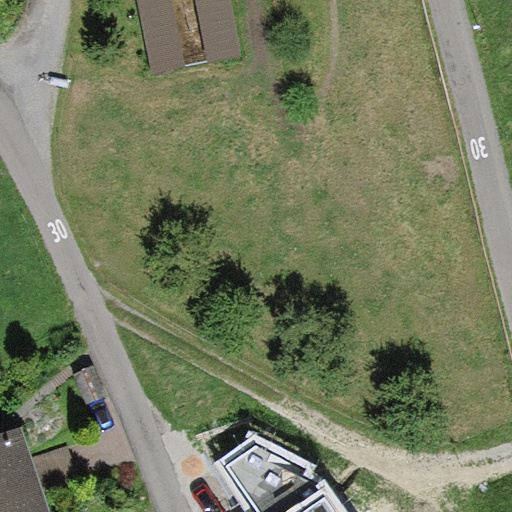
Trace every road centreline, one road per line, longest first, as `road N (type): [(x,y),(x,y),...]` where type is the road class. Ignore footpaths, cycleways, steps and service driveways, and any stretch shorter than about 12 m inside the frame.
road 1 (track): [(84,291),(366,440),(427,457),(511,460)]
road 2 (residential): [(175,511),(0,110)]
road 3 (residential): [(446,0),(511,259)]
